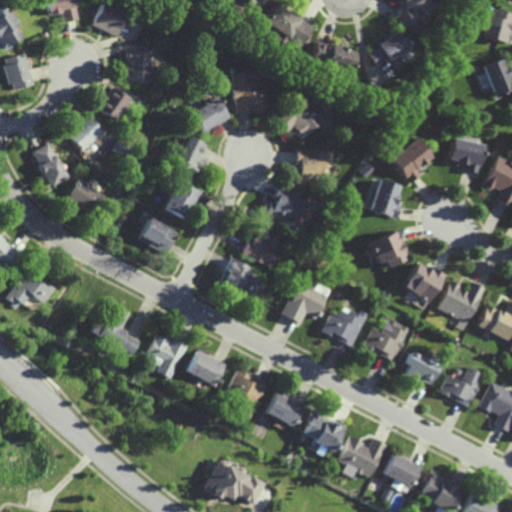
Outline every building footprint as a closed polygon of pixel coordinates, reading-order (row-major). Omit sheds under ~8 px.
[(42,0),(46,15),(57,13),(59,22),(73,19),(68,0),(42,0)] [(227,0),(243,16),(260,0),(227,0)] [(400,0),(394,24),(413,29),(415,22),(423,24),(428,0),(400,0)] [(98,2),(87,25),(112,35),(122,13),(98,2)] [(273,3),(254,30),(283,50),(288,44),(294,48),(309,28),(273,3)] [(2,4),(0,5),(0,51),(7,47),(5,45),(17,37),(10,26),(16,22),(11,14),(9,16),(2,4)] [(482,13),(476,35),(507,44),(511,27),(511,13),(491,8),(489,15),(482,13)] [(396,28),(362,52),(373,68),(394,53),(400,62),(414,53),(396,28)] [(314,38),(307,59),(347,72),(354,51),(314,38)] [(122,49),(121,82),(152,82),(152,67),(145,67),(146,50),(122,49)] [(20,54),(0,59),(0,62),(7,90),(28,84),(20,54)] [(479,66),(492,97),(511,89),(511,70),(507,73),(500,57),(479,66)] [(233,115),(267,111),(264,86),(256,87),(255,80),(247,81),(245,71),(228,73),(233,115)] [(300,138),(316,122),(325,131),(337,119),(302,83),(268,116),(283,132),(289,127),(300,138)] [(109,86),(93,107),(111,120),(126,98),(109,86)] [(213,95),(185,112),(199,134),(227,117),(213,95)] [(83,115),(63,135),(78,151),(99,131),(83,115)] [(186,136),(170,167),(183,174),(186,168),(194,172),(202,158),(197,156),(203,145),(186,136)] [(414,136),(384,158),(405,185),(419,175),(414,168),(429,157),(414,136)] [(450,137),(444,160),(462,164),(461,169),(475,172),(482,144),(450,137)] [(43,143),(62,176),(46,185),(34,164),(35,163),(28,151),(43,143)] [(294,149),(294,183),(323,183),(323,169),(327,169),(327,159),(331,159),(331,150),(294,149)] [(508,207),(511,199),(511,163),(495,154),(478,186),(489,192),(491,187),(499,191),(495,200),(508,207)] [(375,177),(363,209),(392,220),(398,205),(391,202),(398,186),(375,177)] [(75,178),(63,197),(90,215),(103,196),(75,178)] [(175,179),(160,208),(179,218),(186,203),(191,205),(198,191),(175,179)] [(277,185),(262,215),(280,224),(283,217),(292,221),(303,199),(277,185)] [(133,239),(162,254),(173,233),(144,218),(133,239)] [(266,244),(272,230),(252,221),(237,254),(269,268),(277,249),(266,244)] [(393,230),(366,243),(375,263),(381,261),(384,267),(405,257),(393,230)] [(0,234),(0,271),(2,273),(20,252),(0,234)] [(250,296),(253,288),(250,286),(255,276),(245,271),(247,267),(227,257),(216,280),(250,296)] [(414,260),(399,286),(429,303),(444,277),(414,260)] [(27,294),(20,303),(18,303),(13,309),(9,305),(11,302),(3,296),(25,268),(36,277),(33,280),(37,282),(39,279),(50,288),(39,303),(27,294)] [(276,313),(297,324),(303,313),(313,318),(325,295),(297,281),(288,298),(284,296),(276,313)] [(448,281),(435,308),(465,323),(483,287),(470,281),(466,290),(448,281)] [(511,304),(507,302),(503,311),(484,302),(473,326),(504,340),(511,324),(511,304)] [(129,355),(138,341),(116,329),(126,314),(107,304),(98,321),(90,317),(83,330),(129,355)] [(365,315),(349,348),(317,332),(327,312),(333,316),(339,305),(356,313),(357,311),(365,315)] [(408,329),(391,320),(389,324),(382,321),(377,332),(368,328),(359,346),(391,362),(408,329)] [(153,332),(144,352),(153,357),(150,363),(156,366),(153,372),(168,378),(184,344),(170,338),(169,339),(153,332)] [(195,349),(183,372),(215,387),(226,364),(195,349)] [(409,351),(402,364),(407,366),(401,377),(415,384),(417,379),(428,385),(438,365),(409,351)] [(466,365),(458,382),(444,375),(435,393),(467,408),(477,386),(473,384),(479,372),(466,365)] [(248,420),(266,385),(233,368),(224,387),(238,395),(230,411),(248,420)] [(511,393),(489,382),(477,406),(496,416),(491,426),(504,433),(511,417),(511,393)] [(273,389),(262,412),(291,427),(302,404),(273,389)] [(309,442),(328,451),(340,426),(308,412),(298,432),(311,438),(309,442)] [(367,477),(383,444),(368,437),(364,445),(345,436),(333,461),(367,477)] [(390,451),(378,474),(409,489),(420,466),(390,451)] [(250,504),(260,482),(215,460),(200,490),(218,498),(220,495),(229,499),(231,495),(250,504)] [(426,469),(415,492),(429,498),(427,502),(446,511),(448,511),(461,487),(426,469)] [(468,492),(458,511),(494,511),(497,507),(468,492)]
